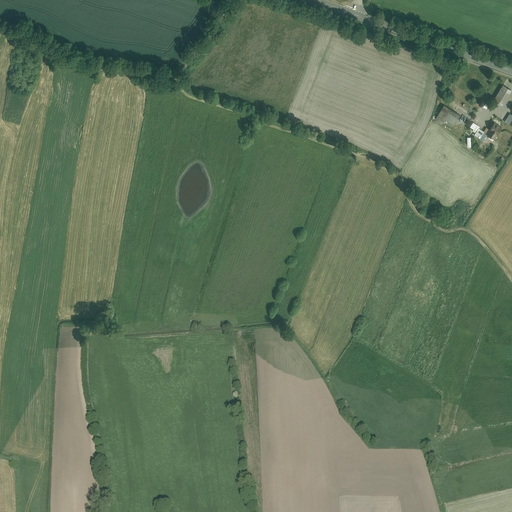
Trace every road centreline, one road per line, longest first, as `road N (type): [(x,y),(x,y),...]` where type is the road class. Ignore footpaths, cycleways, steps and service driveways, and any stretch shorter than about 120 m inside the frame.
road 1 (track): [(177,72),(182,92),(330,148),(447,230),(476,235),(511,279)]
road 2 (track): [(0,15),(38,36),(166,76),(188,68),(232,0)]
road 3 (primary): [(511,71),(351,13)]
